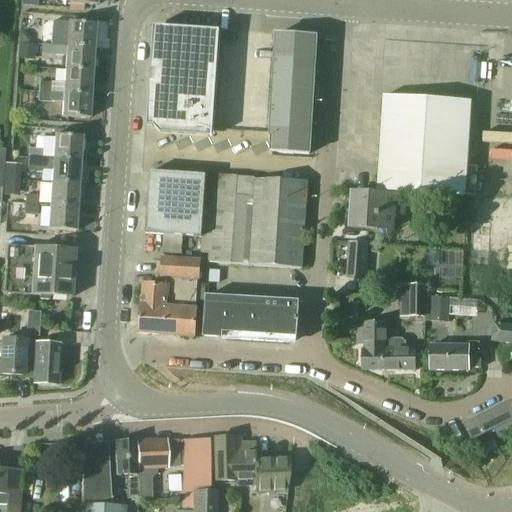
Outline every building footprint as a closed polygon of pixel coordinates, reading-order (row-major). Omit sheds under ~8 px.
[(67,38),(66,47),(92,49),(94,25),(84,25),(85,19),(72,18),(71,24),(67,24),(67,38)] [(158,26),(150,125),(154,125),(162,133),(211,137),(219,30),(158,26)] [(276,35),(269,139),(272,139),(271,153),(307,156),(315,38),(276,35)] [(42,37),(41,46),(53,46),(66,47),(67,38),(54,37),(42,36),(42,37)] [(41,46),(40,56),(52,57),(53,48),(53,46),(41,46)] [(66,47),(64,71),(91,72),(92,49),(66,47)] [(63,85),(63,94),(89,96),(91,72),(64,71),(63,85)] [(38,83),(38,93),(49,94),(63,94),(63,85),(50,84),(38,83)] [(38,93),(37,102),(49,103),(49,94),(38,93)] [(63,94),(61,118),(87,120),(89,96),(63,94)] [(378,189),(465,195),(471,101),(384,95),(378,189)] [(54,137),(52,160),(79,162),(81,139),(54,137)] [(28,150),(27,159),(40,160),(41,151),(28,150)] [(27,159),(27,169),(39,170),(40,160),(27,159)] [(52,160),(51,183),(78,185),(79,162),(52,160)] [(149,173),(145,235),(161,236),(161,237),(181,238),(200,239),(204,177),(149,173)] [(205,177),(201,254),(208,255),(207,263),(300,269),(303,234),(303,222),(306,184),(300,184),(254,181),(253,178),(228,177),(206,175),(205,177)] [(51,183),(49,207),(76,208),(78,185),(51,183)] [(392,231),(393,216),(403,216),(404,198),(394,197),(352,194),(350,228),(392,231)] [(25,196),(24,206),(37,207),(38,197),(25,196)] [(24,206),(24,215),(36,216),(37,207),(24,206)] [(75,232),(76,208),(49,207),(48,231),(75,232)] [(161,237),(160,254),(180,255),(181,238),(161,237)] [(364,282),(367,246),(348,245),(346,280),(364,282)] [(73,251),(6,247),(3,295),(70,299),(73,251)] [(142,285),(139,330),(147,331),(149,335),(193,338),(195,312),(197,280),(198,280),(199,263),(161,260),(160,277),(164,277),(163,287),(142,285)] [(197,287),(196,302),(204,303),(205,297),(206,287),(197,287)] [(425,287),(409,287),(409,319),(424,319),(425,319),(425,287)] [(204,303),(202,338),(218,339),(219,336),(218,336),(218,330),(225,330),(225,340),(289,344),(296,338),(298,302),(205,297),(204,303)] [(425,323),(431,324),(448,324),(449,300),(426,299),(425,323)] [(24,337),(37,338),(39,321),(25,319),(24,337)] [(363,329),(355,329),(355,346),(363,346),(363,351),(363,372),(414,372),(414,351),(404,351),(404,344),(401,341),(386,341),(386,323),(363,323),(363,329)] [(511,325),(494,324),(492,342),(511,344),(511,325)] [(0,345),(0,374),(23,377),(25,343),(0,341),(0,345)] [(32,384),(57,386),(60,347),(35,345),(32,384)] [(431,348),(431,372),(468,372),(468,369),(480,370),(481,351),(479,351),(479,346),(469,346),(469,348),(431,348)] [(511,402),(465,426),(472,441),(511,421),(511,402)] [(492,439),(472,448),(478,459),(496,450),(492,439)] [(213,451),(214,482),(228,482),(233,482),(234,482),(235,488),(252,488),(253,491),(254,498),(261,497),(285,496),(288,472),(290,461),(254,463),(253,444),(231,445),(231,440),(218,440),(218,451),(213,451)] [(182,441),(180,511),(216,511),(216,493),(208,493),(209,442),(182,441)] [(165,443),(135,444),(136,470),(137,481),(138,481),(139,500),(152,500),(151,480),(156,474),(156,469),(166,469),(179,468),(178,442),(165,443)] [(135,444),(114,444),(115,459),(116,476),(127,476),(127,487),(125,488),(126,501),(139,500),(138,481),(137,481),(136,470),(135,444)] [(79,511),(136,511),(123,511),(123,509),(110,509),(106,460),(106,455),(82,455),(79,511)] [(0,506),(6,507),(5,511),(18,511),(21,472),(0,470),(0,506)]
